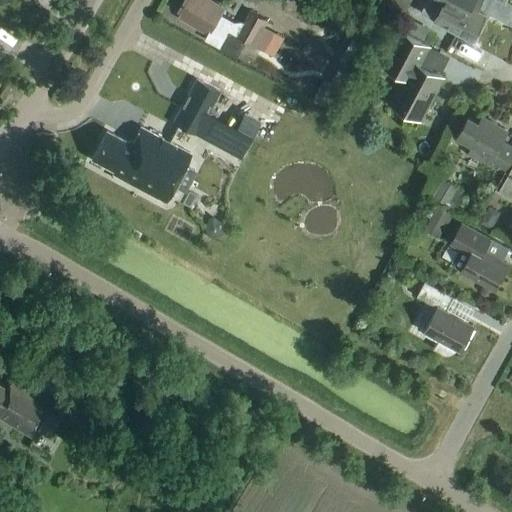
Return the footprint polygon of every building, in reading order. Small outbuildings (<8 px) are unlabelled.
[(208,33),(205,40),(220,48),(229,31),(273,57),(284,37),(265,27),(268,20),(249,9),(242,20),(234,22),(221,15),(226,7),(211,0),(184,0),(179,10),(182,12),(179,17),(208,33)] [(435,0),(441,3),(432,20),(472,41),(485,17),(470,9),(474,0),(435,0)] [(367,15),(347,49),(355,54),(362,58),(382,23),(367,15)] [(420,119),(442,77),(419,65),(430,46),(400,30),(381,66),(402,77),(389,102),(420,119)] [(324,79),(313,98),(333,110),(362,58),(355,54),(347,49),(341,59),(343,60),(331,83),(324,79)] [(172,121),(196,135),(220,92),(196,79),(172,121)] [(347,122),(361,123),(363,101),(349,100),(347,122)] [(507,131),(482,117),(479,123),(468,116),(456,136),(472,146),(467,154),(482,162),(483,160),(504,172),(511,158),(511,147),(501,141),(507,131)] [(131,145),(106,131),(91,159),(115,171),(113,174),(166,202),(191,155),(140,128),(131,145)] [(511,168),(498,193),(511,200),(511,168)] [(94,173),(88,187),(139,208),(145,194),(94,173)] [(433,196),(456,209),(461,201),(459,197),(463,190),(442,179),(433,196)] [(429,219),(424,229),(438,237),(443,227),(450,214),(436,206),(429,219)] [(494,289),(508,265),(483,251),(490,239),(462,223),(450,244),(459,248),(451,264),(462,270),(461,271),(494,289)] [(392,262),(386,273),(398,279),(404,268),(392,262)] [(460,351),(474,326),(446,310),(453,297),(424,281),(417,295),(437,306),(423,331),(438,339),(433,349),(442,354),(446,355),(449,355),(452,354),(455,352),(457,350),(460,351)] [(6,389),(0,385),(0,417),(33,437),(52,404),(11,380),(6,389)] [(56,415),(80,429),(95,403),(71,389),(56,415)]
